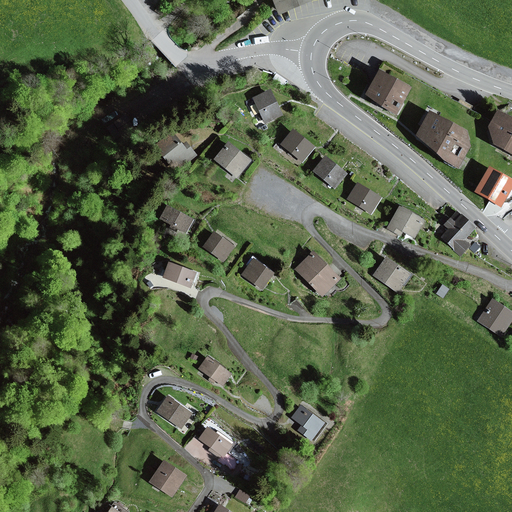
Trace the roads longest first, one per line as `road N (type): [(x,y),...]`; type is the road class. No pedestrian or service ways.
road 1 (residential): [(511,285),(311,215),(311,233),(384,314),(366,324),(294,317),(204,292),(203,308),(272,392),(274,405),(271,418),(258,422),(172,374),(156,375),(144,389),(141,409),(152,427),(207,483),(191,511)]
road 2 (secondary): [(511,249),(332,99),(314,78),(311,52)]
road 3 (secondary): [(311,52),(324,30),(365,21),(511,92)]
road 4 (unclassified): [(127,0),(185,59),(311,52)]
